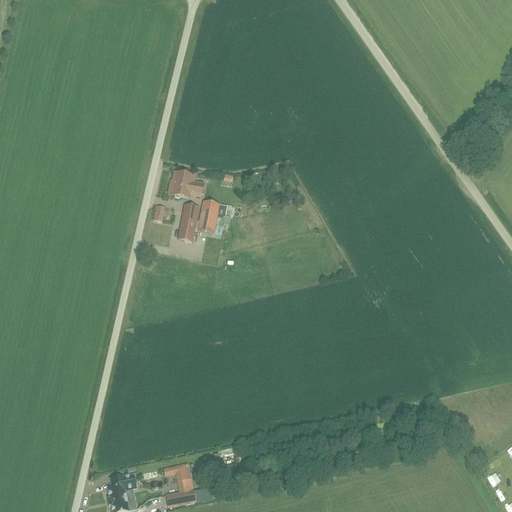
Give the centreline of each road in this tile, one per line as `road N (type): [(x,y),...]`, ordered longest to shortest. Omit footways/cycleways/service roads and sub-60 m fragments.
road 1 (unclassified): [(73,511),(194,0)]
road 2 (unclassified): [(511,245),(338,0)]
